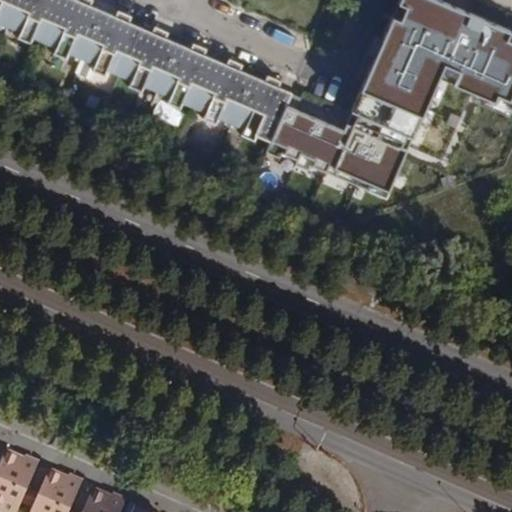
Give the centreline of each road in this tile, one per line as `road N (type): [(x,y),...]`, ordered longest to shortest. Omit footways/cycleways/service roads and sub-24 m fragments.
road 1 (primary): [(511,391),(0,167)]
road 2 (primary): [(0,301),(407,479)]
road 3 (residential): [(180,10),(341,78),(381,0)]
road 4 (residential): [(0,421),(205,511)]
